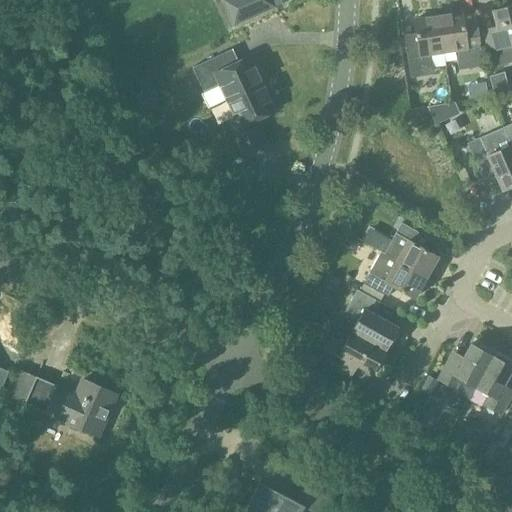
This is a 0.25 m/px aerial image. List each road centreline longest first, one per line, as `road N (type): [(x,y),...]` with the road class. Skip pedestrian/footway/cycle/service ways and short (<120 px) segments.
road 1 (residential): [(233,364),(324,159),(348,0)]
road 2 (residential): [(509,511),(233,364)]
road 3 (residential): [(233,364),(0,261)]
road 4 (residential): [(160,511),(233,364)]
road 5 (residential): [(460,294),(396,404)]
